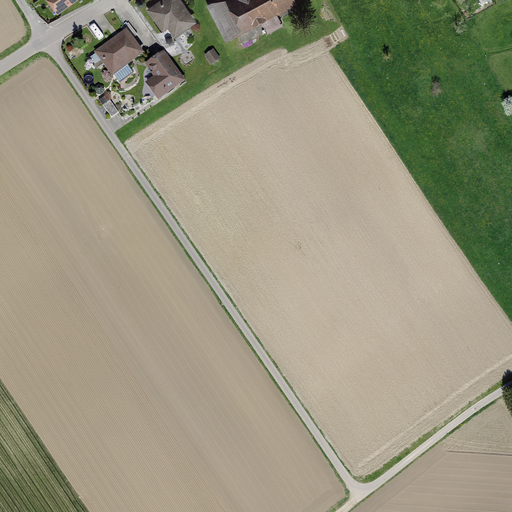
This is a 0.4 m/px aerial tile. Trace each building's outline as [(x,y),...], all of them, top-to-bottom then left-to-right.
[(47,0),(56,12),(71,0),(47,0)] [(156,0),(149,5),(166,28),(171,25),(177,33),(199,17),(186,0),(156,0)] [(210,0),(230,37),(267,17),(272,28),(285,21),(279,9),(296,0),(210,0)] [(97,48),(115,73),(147,50),(128,25),(97,48)] [(157,74),(147,81),(159,97),(187,77),(165,46),(146,60),(157,74)]
